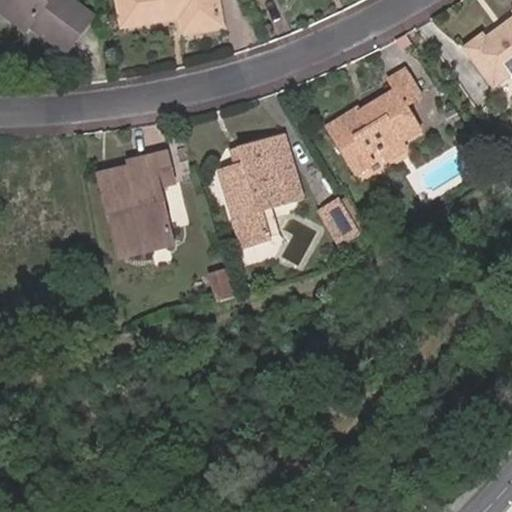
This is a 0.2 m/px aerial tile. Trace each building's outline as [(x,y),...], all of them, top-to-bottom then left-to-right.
[(0,0),(0,12),(13,22),(28,33),(32,28),(69,53),(95,16),(73,0),(0,0)] [(185,33),(222,26),(217,0),(118,0),(123,27),(183,16),(185,33)] [(463,54),(495,96),(511,83),(511,24),(488,42),(485,38),(463,54)] [(424,98),(408,71),(390,82),(397,93),(369,111),(363,115),(361,111),(329,131),(358,178),(375,167),(371,160),(382,153),(390,165),(411,151),(406,144),(424,132),(409,108),(424,98)] [(302,200),(284,140),(241,153),(231,156),(235,170),(221,174),(244,249),(269,241),(280,238),(271,209),(302,200)] [(172,184),(165,154),(128,162),(129,167),(107,172),(98,174),(117,257),(126,254),(171,245),(158,187),(172,184)] [(359,235),(340,205),(323,215),(341,245),(359,235)] [(221,303),(238,298),(230,272),(213,278),(221,303)]
